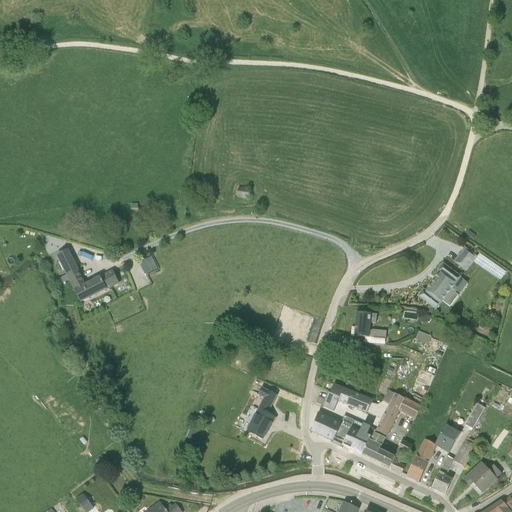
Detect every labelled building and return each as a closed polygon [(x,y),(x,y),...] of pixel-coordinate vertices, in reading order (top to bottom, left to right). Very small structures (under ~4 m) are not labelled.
[(238,189),(237,198),(248,199),(249,190),(238,189)] [(465,249),(454,262),(466,271),(476,257),(465,249)] [(65,274),(55,280),(57,285),(68,279),(79,301),(118,283),(112,270),(84,285),(76,270),(76,268),(68,250),(67,250),(56,255),(65,274)] [(151,256),(139,262),(144,274),(156,267),(151,256)] [(423,291),(418,297),(436,310),(443,302),(449,307),(458,296),(455,293),(456,292),(459,294),(467,283),(443,265),(438,271),(440,273),(425,292),(423,291)] [(355,328),(355,335),(354,337),(365,338),(385,340),(386,340),(386,332),(372,330),(372,331),(370,331),(370,323),(375,324),(375,323),(378,323),(378,316),(377,316),(377,315),(357,313),(355,328)] [(419,317),(418,323),(420,323),(431,322),(432,317),(429,316),(421,314),(421,317),(419,317)] [(418,331),(415,339),(428,344),(431,337),(418,331)] [(330,392),(323,406),(333,411),(337,401),(367,413),(372,400),(334,384),(330,392)] [(263,398),(246,431),(263,440),(271,424),(272,424),(275,418),(267,414),(276,395),(261,388),(257,395),(263,398)] [(323,406),(330,392),(328,391),(324,399),(318,396),(316,403),(323,406)] [(376,429),(362,456),(389,469),(394,458),(380,451),(399,412),(415,420),(421,406),(405,398),(404,399),(388,391),(382,401),(389,405),(376,429)] [(477,404),(465,425),(472,429),(484,408),(477,404)] [(362,456),(376,429),(355,420),(354,423),(343,418),(340,422),(318,413),(311,432),(333,442),(335,437),(345,441),(342,447),(362,456)] [(454,419),(451,424),(457,427),(460,422),(454,419)] [(436,447),(448,454),(460,433),(446,425),(436,447)] [(190,427),(186,438),(195,440),(198,429),(190,427)] [(465,441),(475,449),(478,445),(466,439),(465,441)] [(394,458),(389,469),(401,474),(405,466),(400,464),(404,456),(407,457),(413,446),(403,441),(394,458)] [(416,458),(428,464),(436,447),(424,441),(416,458)] [(475,449),(465,441),(454,460),(447,456),(432,489),(444,495),(452,480),(446,477),(449,470),(453,463),(464,468),(475,449)] [(428,464),(416,458),(407,476),(407,477),(419,483),(428,464)] [(482,463),(463,480),(470,487),(473,483),(483,494),(497,481),(496,480),(502,474),(493,465),(492,466),(487,470),(482,463)] [(83,494),(75,499),(85,511),(89,511),(94,509),(83,494)] [(503,504),(508,511),(511,511),(511,496),(510,498),(510,499),(503,504)] [(159,502),(146,511),(181,511),(175,504),(172,506),(170,504),(165,509),(159,502)] [(508,511),(503,504),(501,502),(485,511),(508,511)] [(339,511),(356,511),(358,509),(344,503),(339,511)]
